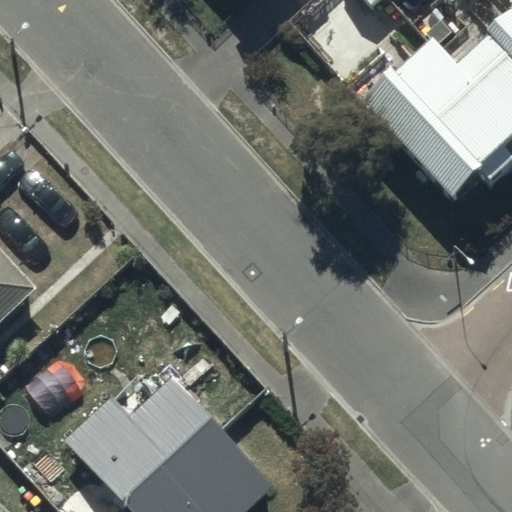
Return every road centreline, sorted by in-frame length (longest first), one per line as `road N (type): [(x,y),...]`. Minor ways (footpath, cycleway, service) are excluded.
road 1 (residential): [(417,426),(36,0)]
road 2 (residential): [(417,426),(511,333)]
road 3 (residential): [(501,511),(417,426)]
